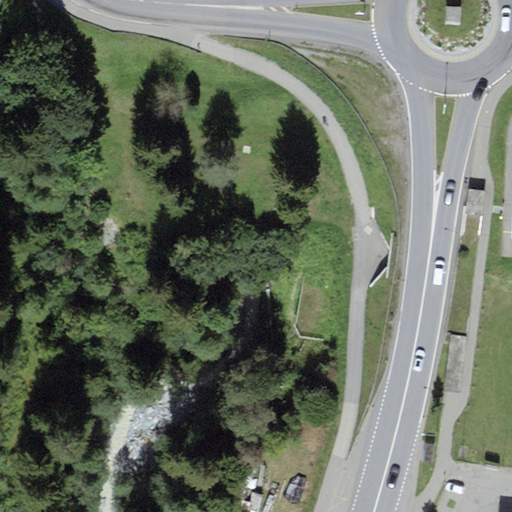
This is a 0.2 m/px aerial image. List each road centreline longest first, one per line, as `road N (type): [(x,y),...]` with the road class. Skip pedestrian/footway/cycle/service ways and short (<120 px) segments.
road 1 (primary): [(433,224),(375,511)]
road 2 (tertiary): [(245,10),(391,39)]
road 3 (primary): [(433,224),(470,84)]
road 4 (primary): [(429,81),(433,224)]
